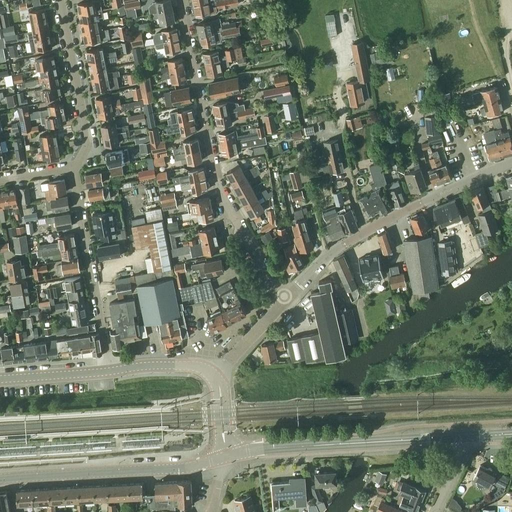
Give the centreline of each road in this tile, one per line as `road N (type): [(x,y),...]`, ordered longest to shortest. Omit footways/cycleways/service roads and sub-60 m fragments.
road 1 (residential): [(282,298),(223,196),(182,0)]
road 2 (tertiary): [(282,298),(335,253),(424,199),(511,163)]
road 3 (tertiary): [(223,459),(453,438)]
road 4 (tertiary): [(0,479),(223,459)]
road 5 (unknown): [(378,228),(351,196),(343,137),(347,25)]
road 6 (residential): [(109,366),(73,166)]
road 7 (residential): [(73,166),(86,144),(59,0)]
